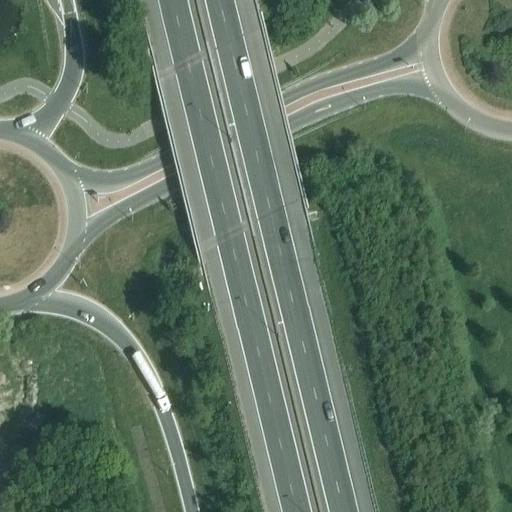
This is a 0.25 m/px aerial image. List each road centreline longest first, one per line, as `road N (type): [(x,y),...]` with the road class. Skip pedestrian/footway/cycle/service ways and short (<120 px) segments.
road 1 (motorway): [(342,511),(218,0)]
road 2 (motorway): [(172,0),(295,511)]
road 3 (secondary): [(70,248),(129,208),(313,113),(390,87),(440,88)]
road 4 (secondary): [(429,39),(411,54),(303,91),(120,182),(78,181),(62,171)]
road 5 (motorway): [(29,296),(99,318),(135,353),(169,432),(190,511)]
road 6 (motorway): [(64,0),(71,82),(26,139)]
